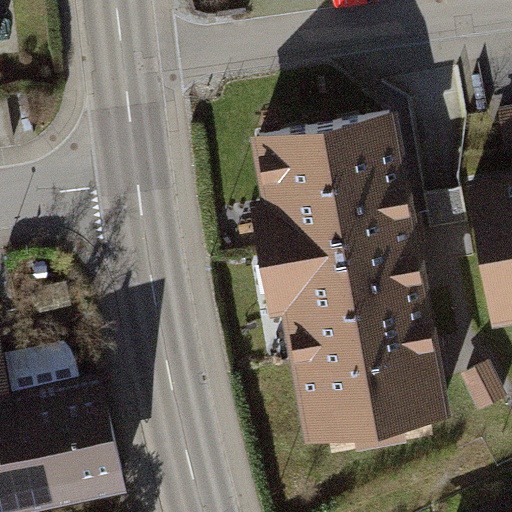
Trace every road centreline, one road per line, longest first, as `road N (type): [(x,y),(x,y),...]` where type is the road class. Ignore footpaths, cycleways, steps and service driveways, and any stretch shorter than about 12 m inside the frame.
road 1 (residential): [(124,47),(511,7)]
road 2 (tertiary): [(201,511),(138,181)]
road 3 (residential): [(0,195),(138,181)]
road 4 (tertiary): [(138,181),(124,47)]
